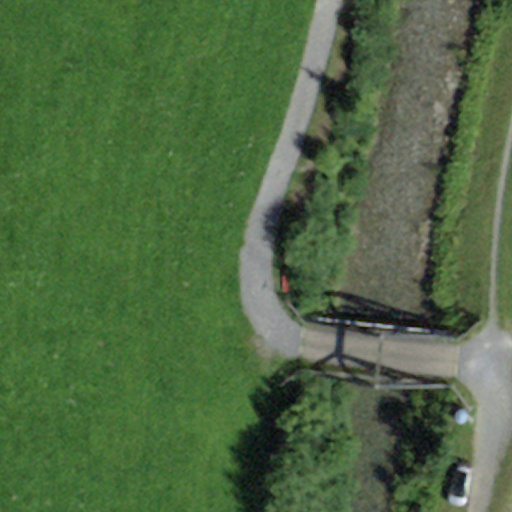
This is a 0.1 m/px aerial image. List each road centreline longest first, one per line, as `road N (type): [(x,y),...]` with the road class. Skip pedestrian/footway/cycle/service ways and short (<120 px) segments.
road 1 (track): [(475,511),(484,373),(264,334),(262,242),(333,0)]
road 2 (track): [(264,334),(268,511)]
